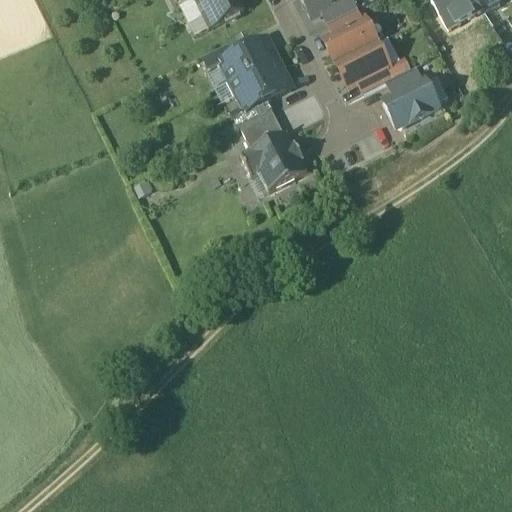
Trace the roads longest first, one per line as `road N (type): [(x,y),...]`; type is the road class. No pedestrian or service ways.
road 1 (track): [(27,511),(253,286),(384,209),(489,126),(511,94)]
road 2 (residential): [(277,0),(352,149)]
